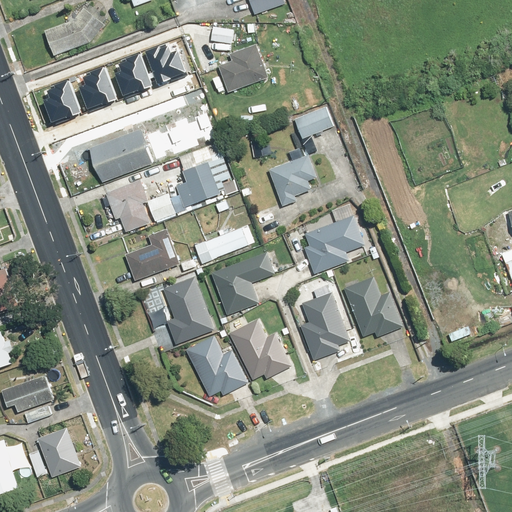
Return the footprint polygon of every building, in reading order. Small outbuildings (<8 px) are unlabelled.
[(283,0),(251,0),(257,14),(285,3),(283,0)] [(48,31),(57,56),(93,42),(108,25),(87,8),(77,20),(48,31)] [(140,30),(136,22),(123,27),(127,36),(140,30)] [(236,29),(215,27),(214,41),(234,43),(236,29)] [(231,93),(272,78),(259,44),(232,54),(235,61),(221,66),(231,93)] [(160,83),(187,73),(179,51),(173,53),(170,46),(162,49),(161,46),(149,51),(160,83)] [(120,71),(128,94),(156,84),(144,52),(131,57),(132,59),(124,62),(127,69),(120,71)] [(83,84),(91,107),(119,97),(107,65),(94,70),(95,72),(87,75),(90,82),(83,84)] [(47,97),(56,120),(83,110),(71,78),(58,82),(59,85),(52,88),(54,95),(47,97)] [(334,177),(355,169),(338,126),(336,126),(329,107),(297,119),(305,138),(317,133),(334,177)] [(105,182),(173,157),(162,126),(145,133),(143,129),(92,148),(105,182)] [(271,138),(253,140),(255,157),(273,155),(271,138)] [(173,199),(180,216),(190,212),(188,208),(220,196),(222,199),(229,196),(229,195),(240,191),(236,180),(235,180),(227,158),(228,157),(223,142),(182,157),(187,170),(185,171),(190,183),(179,187),(182,195),(173,199)] [(271,170),(285,207),(300,201),(298,196),(314,190),(311,181),(320,178),(312,155),(271,170)] [(124,218),(129,232),(154,223),(146,204),(151,202),(158,221),(159,223),(178,216),(178,214),(171,194),(151,201),(144,180),(109,193),(119,220),(124,218)] [(294,220),(288,214),(277,225),(283,230),(294,220)] [(307,247),(317,274),(352,261),(349,252),(368,245),(356,216),(307,234),(312,246),(307,247)] [(208,241),(215,260),(251,245),(244,227),(208,241)] [(128,255),(138,281),(183,264),(170,229),(151,236),(155,245),(128,255)] [(214,273),(230,315),(262,303),(255,283),(278,274),(270,253),(214,273)] [(0,271),(0,312),(21,305),(9,269),(0,271)] [(347,288),(366,337),(377,332),(379,337),(406,327),(392,292),(384,296),(376,276),(347,288)] [(179,345),(217,330),(197,277),(166,289),(177,319),(170,321),(179,345)] [(341,345),(353,341),(334,292),(304,303),(312,322),(303,325),(316,361),(343,351),(341,345)] [(232,333),(256,380),(267,375),(269,379),(294,366),(278,333),(270,337),(260,319),(232,333)] [(0,368),(2,368),(2,369),(16,364),(12,353),(17,352),(13,340),(8,342),(4,332),(4,331),(0,333),(0,368)] [(188,350),(212,397),(223,391),(225,395),(251,383),(235,350),(226,354),(217,335),(188,350)] [(5,391),(11,408),(19,405),(21,413),(57,400),(48,375),(5,391)] [(41,438),(55,478),(84,467),(70,428),(41,438)] [(0,494),(22,487),(13,460),(15,460),(12,452),(14,451),(13,447),(10,448),(8,440),(0,442),(0,494)]
